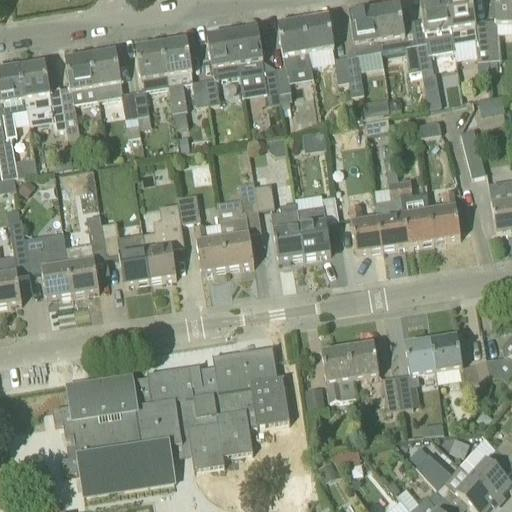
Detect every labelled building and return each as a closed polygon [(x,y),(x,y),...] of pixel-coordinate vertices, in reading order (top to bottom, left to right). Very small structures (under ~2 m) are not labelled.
[(471,0),(446,4),(453,50),(476,46),(477,68),(489,67),(486,27),(476,27),(471,0)] [(497,41),(497,31),(511,30),(511,0),(495,0),(496,26),(486,27),(489,67),(501,66),(499,41),(497,41)] [(414,37),(417,52),(421,77),(432,75),(430,61),(454,57),(453,50),(446,4),(420,8),(424,35),(414,37)] [(400,12),(374,16),(380,48),(405,44),(400,12)] [(356,62),(345,63),(349,88),(351,103),(363,101),(357,62),(381,58),(380,48),(374,16),(349,20),(354,52),(355,52),(356,62)] [(329,23),(304,27),(309,59),(334,55),(329,23)] [(285,74),(275,75),(279,100),(291,98),(288,82),(293,81),(293,76),(311,73),(309,59),(304,27),(278,32),(285,74)] [(258,35),(233,39),(240,83),(263,79),(267,102),(279,100),(275,75),(264,77),(262,67),(263,67),(258,35)] [(215,85),(204,87),(208,112),(219,110),(216,86),(240,83),(233,39),(207,43),(212,75),(213,75),(215,85)] [(193,89),(191,79),(193,78),(187,47),(162,51),(169,93),(173,119),(187,117),(182,90),(192,89),(196,114),(208,112),(204,87),(193,89)] [(144,97),(133,98),(137,123),(149,122),(145,97),(169,93),(162,51),(136,55),(141,87),(142,87),(144,97)] [(409,79),(421,77),(417,52),(405,54),(409,79)] [(140,143),(137,123),(133,98),(122,100),(120,90),(122,90),(116,58),(91,63),(98,107),(121,103),(128,145),(140,143)] [(70,94),(60,95),(66,135),(68,147),(80,145),(74,110),(98,107),(91,63),(65,67),(70,94)] [(349,88),(345,63),(334,65),(337,90),(349,88)] [(59,93),(50,95),(46,70),(20,74),(27,117),(29,132),(53,128),(54,137),(66,135),(60,95),(59,93)] [(0,118),(0,175),(2,186),(17,184),(10,143),(16,142),(12,119),(27,117),(20,74),(0,77),(0,110),(2,110),(3,118),(0,118)] [(482,119),(505,116),(502,102),(480,105),(482,119)] [(417,131),(419,144),(440,141),(438,128),(417,131)] [(473,185),(486,182),(487,182),(476,141),(462,144),(473,185)] [(399,189),(401,205),(412,203),(409,187),(399,189)] [(242,220),(258,218),(255,193),(254,189),(238,191),(242,220)] [(376,213),(378,226),(383,257),(409,253),(404,222),(401,205),(399,189),(388,191),(391,211),(376,213)] [(271,191),(255,193),(258,218),(274,215),(271,191)] [(496,242),(511,239),(511,191),(489,195),(496,242)] [(445,215),(430,218),(434,249),(461,245),(453,197),(443,199),(445,215)] [(177,204),(178,212),(181,231),(200,228),(196,201),(177,204)] [(316,231),(300,234),(305,264),(331,260),(326,230),(339,228),(335,203),(322,205),(323,213),(313,215),(316,231)] [(279,213),(280,220),(271,221),(278,268),(305,264),(300,234),(296,210),(279,213)] [(157,256),(146,257),(150,288),(177,284),(172,256),(185,254),(181,231),(178,212),(159,215),(161,227),(153,228),(157,256)] [(383,257),(378,226),(362,228),(360,212),(349,213),(356,261),(383,257)] [(430,218),(404,222),(409,253),(434,249),(430,218)] [(90,251),(66,255),(73,302),(99,298),(95,268),(107,266),(102,231),(99,222),(86,224),(90,251)] [(221,229),(223,245),(228,276),(254,272),(247,225),(221,229)] [(0,313),(22,310),(19,290),(17,282),(30,280),(27,261),(22,227),(8,229),(13,263),(0,265),(0,313)] [(150,288),(146,257),(130,260),(127,244),(118,245),(116,229),(102,231),(107,266),(120,264),(124,292),(150,288)] [(202,280),(228,276),(223,245),(208,248),(205,231),(194,233),(202,280)] [(38,244),(25,246),(27,261),(30,280),(43,279),(40,259),(38,244)] [(66,255),(40,259),(43,279),(47,306),(73,302),(66,255)] [(504,364),(487,368),(490,387),(502,385),(506,388),(511,380),(511,342),(502,354),(504,364)] [(436,379),(459,375),(462,393),(490,387),(487,368),(474,371),(462,374),(458,343),(431,347),(436,379)] [(395,383),(400,416),(413,414),(410,393),(419,391),(418,382),(436,379),(431,347),(405,352),(410,383),(408,383),(409,385),(396,387),(395,383)] [(374,351),(348,355),(353,386),(379,382),(374,351)] [(85,502),(84,501),(174,488),(174,489),(175,489),(170,462),(191,458),(194,477),(195,477),(195,475),(224,471),(224,473),(225,472),(223,462),(252,458),(252,459),(253,459),(248,428),(256,427),(257,434),(258,434),(258,432),(289,428),(289,429),(290,429),(283,385),(284,385),(284,384),(277,385),(272,354),(272,355),(214,364),(213,363),(214,374),(200,376),(199,371),(199,373),(148,381),(148,380),(147,380),(148,384),(133,387),(132,382),(131,382),(131,384),(68,393),(68,392),(67,392),(70,413),(52,416),(55,431),(63,430),(65,444),(73,443),(74,450),(67,452),(69,465),(60,467),(62,482),(80,479),(84,503),(85,502)] [(322,359),(327,390),(329,408),(355,404),(353,386),(348,355),(322,359)] [(400,416),(395,383),(382,385),(387,418),(400,416)] [(511,448),(506,443),(495,456),(511,469),(511,448)] [(511,469),(495,456),(486,467),(474,456),(459,472),(496,505),(511,489),(505,484),(511,475),(511,469)] [(437,497),(442,503),(451,511),(468,511),(469,511),(490,511),(496,505),(459,472),(437,497)] [(418,511),(451,511),(442,503),(437,497),(418,511)]
